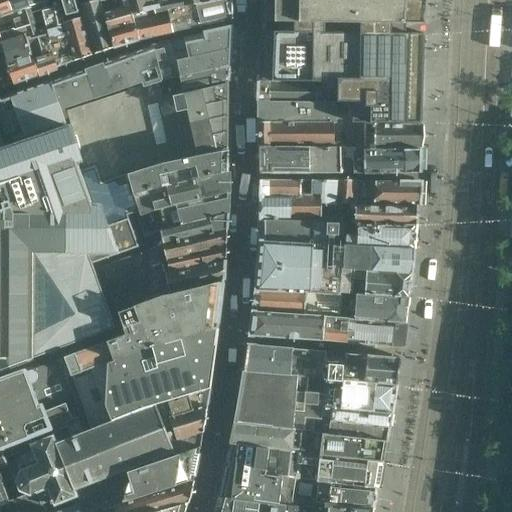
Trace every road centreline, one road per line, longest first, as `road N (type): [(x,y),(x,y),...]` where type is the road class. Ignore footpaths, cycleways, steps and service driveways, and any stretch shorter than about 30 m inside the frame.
road 1 (tertiary): [(463,511),(479,374),(488,137)]
road 2 (tertiary): [(488,137),(493,0)]
